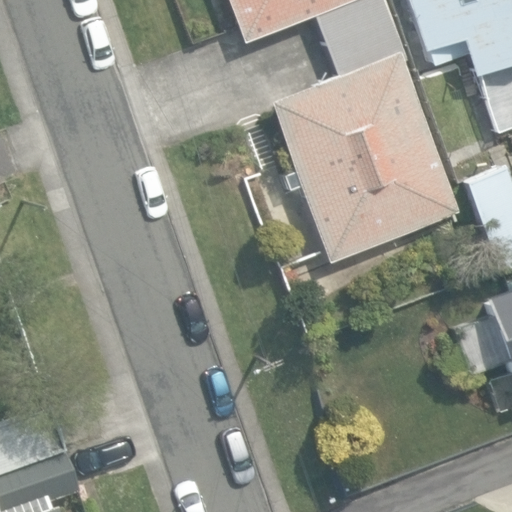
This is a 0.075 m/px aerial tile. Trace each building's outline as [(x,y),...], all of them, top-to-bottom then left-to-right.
[(340,0),(223,0),(238,39),(309,12),(340,0)] [(381,0),(340,0),(309,12),(332,73),(392,50),(401,73),(409,70),(381,0)] [(511,0),(398,0),(417,52),(427,48),(431,61),(462,50),(491,133),(511,125),(511,0)] [(453,210),(401,73),(392,50),(332,73),(261,100),(288,169),(276,174),(281,188),(292,183),(322,260),(453,210)] [(511,194),(501,164),(458,180),(492,271),(487,272),(511,343),(511,364),(509,365),(511,372),(511,194)] [(0,468),(59,447),(45,408),(0,423),(0,468)] [(0,511),(3,511),(71,491),(59,453),(0,471),(0,511)] [(23,511),(52,511),(49,503),(23,511)]
